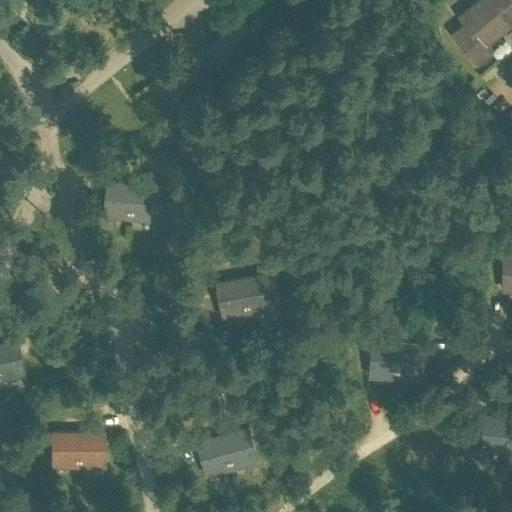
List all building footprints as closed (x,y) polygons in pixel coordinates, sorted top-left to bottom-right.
[(454,33),(479,64),(486,60),(492,54),(486,46),(511,25),(511,0),(479,0),(460,15),(466,23),(454,33)] [(242,20),(207,45),(219,63),(255,38),(242,20)] [(160,77),(173,95),(201,75),(188,57),(160,77)] [(103,217),(130,220),(134,181),(108,179),(103,217)] [(134,181),(130,220),(142,221),(159,222),(161,184),(134,181)] [(503,291),(511,290),(511,252),(504,253),(503,291)] [(243,277),(250,314),(277,309),(270,272),(243,277)] [(250,314),(243,277),(216,282),(223,319),(250,314)] [(0,342),(0,376),(1,381),(28,376),(19,338),(0,342)] [(370,377),(398,378),(399,341),(372,339),(370,377)] [(399,341),(398,378),(426,380),(427,342),(399,341)] [(485,415),(481,450),(486,450),(496,452),(496,447),(507,448),(510,423),(511,419),(485,415)] [(223,433),(233,470),(260,463),(249,426),(223,433)] [(80,468),(80,429),(53,429),(53,468),(80,468)] [(80,429),(80,468),(100,468),(110,467),(109,456),(107,429),(80,429)] [(233,470),(223,433),(196,440),(207,477),(233,470)]
